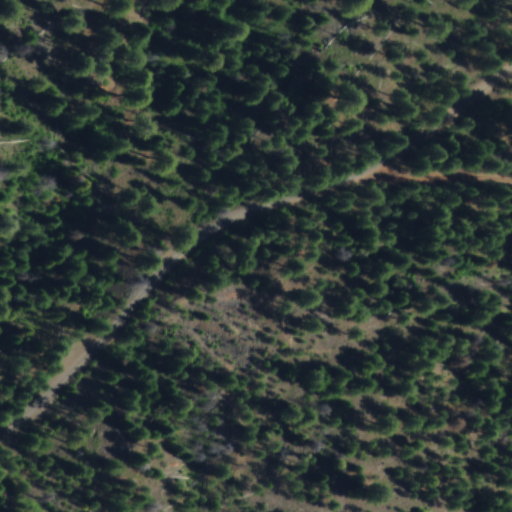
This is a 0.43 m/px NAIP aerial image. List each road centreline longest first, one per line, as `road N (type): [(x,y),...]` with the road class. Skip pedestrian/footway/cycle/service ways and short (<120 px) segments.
road 1 (residential): [(511,69),(405,153),(387,189),(298,219),(131,368),(0,434)]
road 2 (track): [(511,213),(387,189)]
